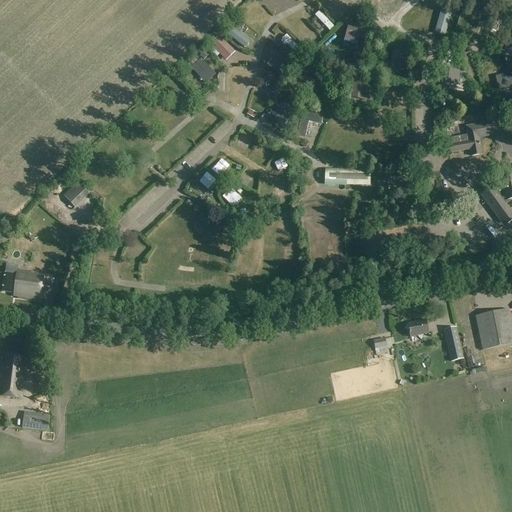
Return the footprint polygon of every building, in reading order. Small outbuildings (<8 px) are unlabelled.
[(340,13),(345,7),(336,0),(327,0),(327,1),(340,13)] [(411,23),(426,9),(419,1),(403,15),(411,23)] [(388,3),(384,8),(390,12),(394,7),(388,3)] [(256,20),(261,14),(255,10),(251,16),(256,20)] [(316,10),(311,14),(328,31),(332,26),(316,10)] [(308,23),(305,26),(312,34),(316,31),(308,23)] [(306,26),(299,31),(306,41),(313,37),(306,26)] [(357,45),(361,29),(349,26),(344,42),(357,45)] [(243,50),(248,44),(233,33),(229,38),(243,50)] [(288,47),(292,42),(282,33),(278,39),(288,47)] [(217,53),(226,62),(235,53),(226,44),(227,44),(222,39),(219,43),(210,52),(212,53),(211,53),(214,56),(217,53)] [(405,66),(407,50),(394,47),(391,64),(405,66)] [(267,56),(282,65),(286,59),(272,49),(267,56)] [(206,84),(215,75),(200,59),(191,68),(206,84)] [(511,64),(509,65),(510,70),(507,71),(508,75),(496,78),(498,90),(511,87),(511,64)] [(227,97),(233,97),(233,84),(239,84),(239,70),(225,70),(227,97)] [(457,85),(459,72),(442,70),(441,83),(457,85)] [(277,97),(285,82),(267,73),(263,80),(273,85),(269,93),(277,97)] [(191,84),(198,79),(194,74),(187,79),(191,84)] [(308,96),(316,85),(303,75),(295,86),(308,96)] [(170,97),(178,89),(171,82),(163,90),(170,97)] [(367,101),(370,88),(353,85),(350,98),(367,101)] [(278,125),(288,119),(292,117),(284,105),(271,113),(278,125)] [(193,117),(185,125),(195,137),(204,129),(193,117)] [(301,136),(313,139),(317,124),(298,118),(296,127),(303,129),(301,136)] [(481,155),(478,139),(493,136),(491,123),(466,128),(467,136),(447,139),(450,154),(470,150),(471,157),(481,155)] [(233,143),(244,149),(252,135),(241,129),(233,143)] [(173,137),(175,141),(170,145),(177,153),(189,144),(180,132),(173,137)] [(131,133),(122,140),(127,146),(136,139),(131,133)] [(115,160),(122,153),(112,144),(105,151),(115,160)] [(161,146),(154,153),(165,165),(173,158),(161,146)] [(265,166),(275,171),(283,157),(273,151),(265,166)] [(91,164),(101,173),(108,166),(98,157),(91,164)] [(242,183),(248,173),(240,169),(234,179),(242,183)] [(370,187),(370,171),(324,169),(324,185),(370,187)] [(80,177),(92,184),(97,177),(85,170),(80,177)] [(195,180),(205,188),(213,178),(203,170),(195,180)] [(492,187),(492,188),(493,187),(504,203),(506,201),(511,200),(511,175),(501,178),(502,182),(498,182),(492,187)] [(127,181),(118,189),(127,199),(135,191),(127,181)] [(493,187),(492,188),(481,196),(501,223),(511,214),(511,213),(504,203),(493,187)] [(70,208),(83,199),(76,189),(63,199),(70,208)] [(270,201),(279,201),(279,191),(270,191),(270,201)] [(436,214),(461,211),(459,194),(442,197),(443,204),(435,205),(436,214)] [(150,244),(160,237),(153,229),(144,236),(150,244)] [(214,239),(225,240),(226,230),(215,229),(214,239)] [(131,246),(129,256),(143,258),(144,249),(131,246)] [(234,277),(243,277),(244,264),(234,264),(234,277)] [(40,302),(44,275),(17,271),(17,275),(5,274),(3,292),(19,295),(18,299),(40,302)] [(511,345),(511,325),(509,310),(475,317),(483,351),(511,345)] [(411,342),(417,340),(417,336),(428,334),(426,320),(419,322),(419,323),(407,325),(411,342)] [(443,331),(453,327),(450,320),(440,325),(443,331)] [(451,363),(463,360),(456,328),(444,331),(451,363)] [(374,353),(387,351),(385,338),(372,340),(374,353)] [(26,369),(27,361),(23,360),(23,357),(6,355),(5,365),(2,365),(0,379),(0,396),(21,399),(24,377),(21,376),(22,368),(26,369)] [(19,429),(34,429),(35,413),(20,413),(19,429)]
